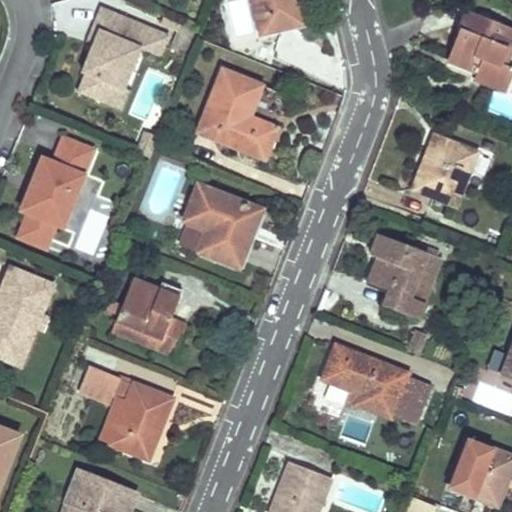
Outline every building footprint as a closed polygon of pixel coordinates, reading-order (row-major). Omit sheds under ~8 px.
[(250,0),(259,35),(296,26),(289,0),(250,0)] [(289,0),(296,26),(302,25),(296,0),(289,0)] [(160,54),(170,34),(103,4),(94,24),(100,27),(94,39),(81,68),(86,70),(78,87),(104,99),(112,81),(123,86),(141,46),(160,54)] [(509,53),(511,45),(511,29),(465,12),(446,61),(443,68),(472,79),(504,92),(511,72),(511,69),(504,67),(500,65),(506,51),(509,53)] [(94,39),(100,27),(94,24),(88,37),(94,39)] [(504,67),(509,53),(506,51),(500,65),(504,67)] [(220,70),(196,133),(263,160),(275,128),(248,117),(260,86),(220,70)] [(123,86),(112,81),(104,99),(120,106),(128,88),(123,86)] [(158,133),(145,129),(136,150),(149,155),(153,146),(158,133)] [(454,208),(475,154),(432,136),(410,191),(454,208)] [(95,148),(66,137),(56,161),(45,157),(24,209),(31,211),(29,217),(55,228),(57,222),(64,225),(85,174),(84,174),(95,148)] [(237,269),(260,210),(196,185),(182,221),(205,230),(196,252),(237,269)] [(29,217),(21,235),(48,246),(55,228),(29,217)] [(205,230),(186,223),(177,245),(196,252),(205,230)] [(368,256),(375,259),(383,238),(376,235),(368,256)] [(418,246),(417,250),(383,238),(375,259),(366,283),(387,292),(381,307),(416,321),(440,259),(435,258),(438,253),(418,246)] [(37,314),(50,284),(9,267),(0,287),(0,361),(20,369),(37,330),(24,325),(29,311),(37,314)] [(170,320),(178,299),(157,291),(131,280),(114,323),(159,341),(156,351),(172,358),(185,326),(170,320)] [(157,291),(178,299),(181,292),(160,283),(157,291)] [(24,325),(37,330),(42,316),(37,314),(29,311),(24,325)] [(110,332),(156,351),(159,341),(114,323),(110,332)] [(511,343),(499,378),(511,382),(511,343)] [(349,392),(358,396),(354,406),(356,407),(389,420),(390,417),(414,427),(431,386),(406,377),(407,375),(334,346),(320,380),(349,392)] [(160,426),(170,400),(88,368),(78,393),(107,405),(110,398),(115,399),(124,403),(108,446),(146,460),(157,432),(155,431),(157,425),(160,426)] [(471,398),(510,414),(511,407),(511,394),(478,381),(471,398)] [(349,392),(343,406),(354,410),(356,407),(354,406),(358,396),(349,392)] [(99,442),(108,446),(124,403),(115,399),(99,442)] [(0,487),(21,430),(0,422),(0,487)] [(506,479),(511,463),(511,459),(466,442),(448,488),(487,503),(497,476),(506,479)] [(317,511),(330,480),(289,463),(269,511),(317,511)] [(77,510),(91,474),(78,469),(64,504),(77,510)] [(127,511),(135,492),(91,474),(77,510),(64,504),(60,511),(127,511)] [(497,476),(487,503),(496,507),(506,479),(497,476)] [(140,511),(146,497),(135,492),(127,511),(140,511)] [(433,511),(435,508),(411,499),(406,511),(433,511)]
